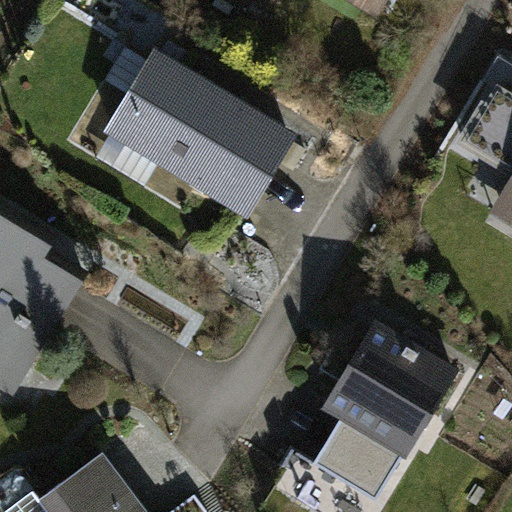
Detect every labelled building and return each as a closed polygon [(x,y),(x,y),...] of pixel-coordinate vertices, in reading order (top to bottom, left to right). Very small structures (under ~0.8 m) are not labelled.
[(358,0),(378,12),(385,0),(358,0)] [(112,127),(247,209),(291,138),(155,56),(112,127)] [(511,208),(506,218),(511,221),(511,93),(497,85),(463,141),(511,170),(511,208)] [(0,363),(7,352),(30,366),(85,275),(46,252),(54,239),(0,206),(0,363)] [(328,403),(388,439),(403,415),(421,427),(454,373),(375,325),(328,403)] [(124,479),(103,451),(40,498),(34,490),(4,511),(132,511),(113,487),(124,479)]
